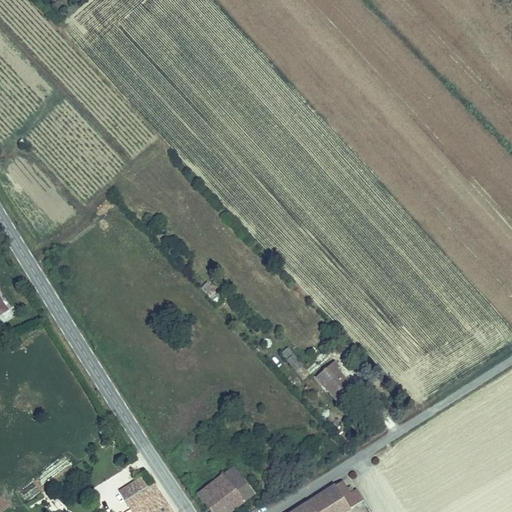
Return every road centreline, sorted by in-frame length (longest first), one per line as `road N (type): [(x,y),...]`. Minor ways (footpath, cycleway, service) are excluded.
road 1 (tertiary): [(0,216),(188,511)]
road 2 (unclassified): [(267,511),(511,359)]
